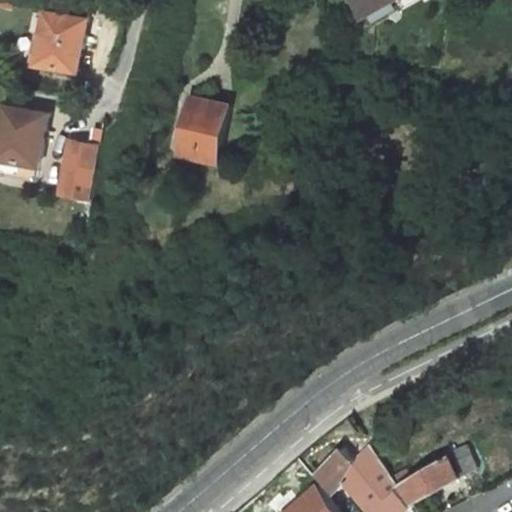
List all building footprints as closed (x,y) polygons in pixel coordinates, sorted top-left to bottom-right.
[(420,0),(359,0),(368,16),(398,0),(402,0),(406,7),(420,0)] [(41,63),(76,69),(80,47),(86,48),(91,19),(51,12),(41,63)] [(234,105),(193,98),(189,116),(194,117),(188,154),(222,161),(234,105)] [(48,142),(54,113),(2,103),(0,111),(0,171),(40,180),(44,164),(38,163),(42,141),(48,142)] [(98,199),(107,140),(73,135),(64,193),(98,199)] [(413,478),(409,471),(395,478),(413,504),(478,465),(468,442),(449,451),(451,456),(413,478)] [(346,447),(320,474),(337,491),(346,483),(358,493),(374,511),(405,511),(413,504),(395,478),(372,444),(358,458),(346,447)] [(341,511),(321,486),(290,511),(341,511)]
